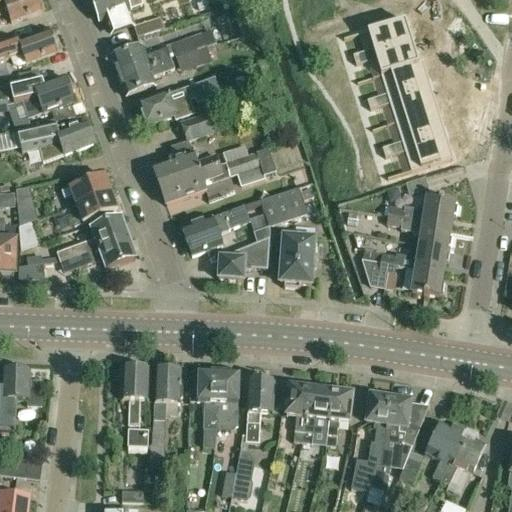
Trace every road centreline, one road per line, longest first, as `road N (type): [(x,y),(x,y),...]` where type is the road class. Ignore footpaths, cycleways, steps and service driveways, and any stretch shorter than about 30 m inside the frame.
road 1 (residential): [(70,0),(170,280),(176,332)]
road 2 (primary): [(471,363),(312,339),(176,332)]
road 3 (residential): [(471,363),(500,157)]
road 4 (residential): [(54,511),(77,330)]
